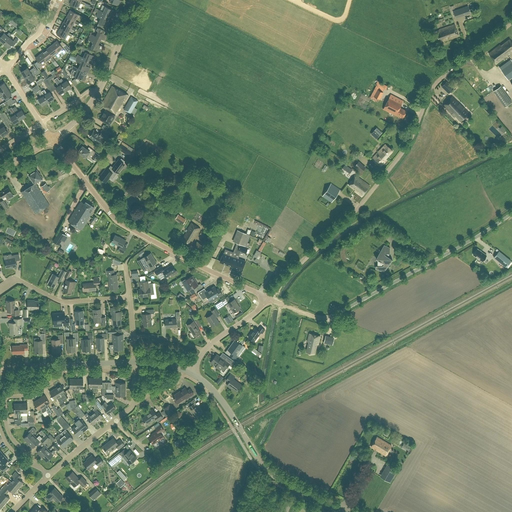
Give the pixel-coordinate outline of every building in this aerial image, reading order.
[(470,13),(468,6),(453,11),(455,18),(470,13)] [(97,13),(107,17),(108,14),(113,16),(115,11),(106,7),(103,12),(99,10),(97,13)] [(70,10),(67,16),(75,21),(78,17),(82,19),(83,17),(70,10)] [(97,13),(96,16),(100,18),(98,23),(108,27),(110,22),(106,20),(107,17),(97,13)] [(75,21),(67,16),(64,22),(72,27),(74,23),(78,25),(79,23),(75,21)] [(69,33),(71,29),(75,31),(76,29),(72,27),(64,22),(60,28),(69,33)] [(458,36),(454,24),(439,30),(433,33),(437,44),(442,42),(442,41),(445,40),(445,41),(458,36)] [(91,34),(90,37),(99,41),(101,38),(105,41),(108,35),(104,34),(105,31),(96,27),(94,30),(98,31),(96,36),(91,34)] [(69,33),(60,28),(57,34),(65,39),(68,35),(72,37),(73,35),(69,33)] [(0,37),(0,40),(3,44),(9,37),(11,34),(9,32),(6,35),(4,33),(6,31),(3,29),(0,32),(0,35),(1,36),(0,37)] [(9,37),(3,44),(8,48),(11,44),(13,46),(18,40),(16,38),(13,41),(9,37)] [(98,44),(99,41),(90,37),(88,40),(93,42),(91,47),(100,52),(103,46),(98,44)] [(501,46),(508,56),(511,53),(511,52),(511,42),(509,39),(501,46)] [(58,53),(61,50),(64,53),(66,52),(62,47),(63,46),(65,49),(68,47),(65,44),(62,42),(59,44),(57,41),(52,45),(58,53)] [(58,53),(52,45),(46,49),(52,57),(56,54),(59,57),(60,56),(58,53)] [(497,64),(508,56),(501,46),(500,45),(489,54),(497,64)] [(79,55),(77,58),(87,62),(88,59),(93,61),(95,56),(91,54),(92,52),(82,47),(81,50),(86,52),(83,57),(79,55)] [(47,61),(50,58),(53,62),(55,60),(52,57),(46,49),(41,53),(47,61)] [(47,61),(41,53),(35,58),(41,65),(45,62),(48,66),(50,65),(47,61)] [(498,67),(499,67),(508,79),(511,76),(511,61),(509,57),(505,60),(502,62),(503,63),(498,67)] [(76,61),(81,63),(78,68),(82,70),(88,73),(90,67),(86,65),(87,62),(77,58),(76,61)] [(78,68),(74,66),(72,69),(77,71),(74,77),(84,81),(87,75),(81,73),(82,70),(78,68)] [(21,72),(24,77),(32,73),(30,70),(29,70),(27,68),(21,72)] [(34,71),(32,73),(24,77),(28,83),(35,79),(33,76),(36,74),(34,71)] [(36,82),(38,85),(43,81),(47,87),(53,84),(49,78),(44,81),(42,78),(36,82)] [(65,90),(57,78),(54,79),(58,86),(55,87),(60,94),(65,90)] [(57,78),(65,90),(71,87),(67,80),(64,82),(61,78),(59,80),(57,78)] [(454,88),(447,81),(442,86),(449,93),(454,88)] [(40,87),(38,85),(32,89),(35,93),(40,89),(39,88),(40,87)] [(128,95),(112,86),(101,106),(106,109),(100,119),(109,124),(115,114),(116,115),(128,95)] [(511,101),(501,86),(493,91),(505,107),(511,101)] [(11,94),(7,88),(0,93),(2,96),(3,96),(6,100),(9,98),(8,96),(11,94)] [(383,92),(375,88),(370,97),(377,102),(379,99),(383,92)] [(44,90),(42,91),(48,102),(51,100),(51,101),(52,101),(54,100),(54,99),(53,98),(54,98),(50,91),(47,93),(44,90)] [(43,105),(48,102),(42,91),(43,94),(41,96),(41,97),(38,99),(43,105)] [(402,100),(391,94),(383,109),(398,117),(398,116),(402,118),(406,111),(400,108),(400,106),(402,103),(401,102),(402,100)] [(464,108),(452,96),(443,105),(455,117),(456,116),(461,122),(469,114),(464,108)] [(138,101),(131,97),(123,109),(130,113),(138,101)] [(20,120),(15,112),(12,107),(9,109),(13,115),(10,117),(14,124),(20,120)] [(15,112),(20,120),(26,116),(21,110),(18,111),(15,112)] [(8,118),(4,112),(0,114),(0,116),(3,121),(8,118)] [(0,126),(0,132),(2,136),(6,134),(9,132),(7,128),(6,129),(4,126),(1,128),(0,126)] [(96,141),(100,145),(107,136),(102,132),(100,134),(98,133),(97,134),(94,131),(92,133),(91,133),(90,135),(90,136),(89,136),(93,139),(93,140),(95,141),(96,141)] [(130,150),(121,144),(118,149),(126,155),(130,150)] [(393,151),(385,144),(372,159),(380,167),(387,160),(385,158),(393,151)] [(82,146),(80,149),(80,148),(78,151),(79,151),(78,152),(83,155),(82,156),(84,157),(85,157),(94,163),(100,155),(91,149),(88,147),(87,149),(82,146)] [(103,177),(107,180),(111,176),(115,171),(118,173),(125,164),(118,159),(111,168),(109,170),(108,169),(108,170),(104,167),(98,175),(102,179),(103,177)] [(366,167),(359,161),(354,166),(362,172),(366,167)] [(42,179),(37,170),(32,172),(31,172),(30,173),(30,174),(28,175),(34,184),(21,192),(35,214),(49,205),(35,183),(42,179)] [(369,186),(356,176),(349,185),(355,190),(354,191),(361,196),(369,186)] [(50,189),(46,183),(41,186),(44,193),(50,189)] [(339,190),(330,184),(321,197),(331,203),(339,190)] [(13,196),(8,187),(0,192),(0,193),(3,198),(5,196),(8,200),(13,196)] [(83,217),(86,222),(92,214),(91,213),(95,207),(86,201),(85,203),(81,201),(75,209),(79,212),(84,215),(83,217)] [(79,212),(75,209),(68,221),(81,229),(86,222),(83,217),(84,215),(79,212)] [(200,228),(191,223),(187,229),(188,230),(186,233),(186,232),(181,239),(189,244),(194,236),(195,237),(200,228)] [(240,244),(235,257),(231,266),(233,267),(232,268),(241,272),(245,261),(238,258),(241,251),(246,253),(249,244),(247,243),(250,235),(249,234),(250,230),(247,229),(245,233),(238,230),(234,242),(237,243),(240,244)] [(65,235),(59,232),(53,241),(59,245),(65,235)] [(121,238),(115,235),(111,242),(120,246),(118,250),(123,253),(126,247),(123,246),(126,240),(121,238)] [(206,248),(197,241),(193,247),(202,254),(206,248)] [(220,262),(231,266),(235,257),(240,244),(237,243),(233,252),(229,251),(228,255),(223,253),(220,262)] [(389,247),(383,245),(375,258),(380,261),(379,266),(375,265),(375,269),(383,272),(392,259),(389,257),(389,247)] [(486,255),(477,249),(473,255),(482,261),(486,255)] [(511,261),(498,251),(493,257),(506,267),(511,261)] [(255,262),(260,264),(264,255),(257,252),(255,257),(257,258),(255,262)] [(156,262),(150,253),(144,257),(150,266),(142,271),(144,275),(155,268),(153,264),(156,262)] [(20,260),(19,254),(11,255),(12,258),(5,259),(6,267),(13,266),(13,267),(17,266),(17,262),(16,262),(15,260),(20,260)] [(120,261),(113,259),(113,263),(116,264),(118,264),(119,270),(123,270),(122,264),(120,264),(120,261)] [(164,270),(161,266),(154,271),(157,274),(160,280),(166,276),(166,277),(170,274),(172,277),(178,273),(176,270),(175,271),(172,265),(164,270)] [(66,271),(62,269),(58,276),(53,273),(47,283),(54,287),(58,279),(61,280),(66,271)] [(114,274),(114,270),(107,271),(107,275),(109,275),(110,289),(118,288),(116,274),(114,274)] [(198,285),(192,276),(186,280),(191,289),(189,291),(191,294),(197,290),(195,287),(198,285)] [(100,285),(99,278),(94,279),(94,282),(82,283),(83,291),(96,290),(96,285),(100,285)] [(75,282),(66,280),(64,291),(71,292),(72,288),(73,289),(75,282)] [(151,283),(148,284),(148,281),(140,282),(141,289),(139,289),(140,297),(151,295),(150,288),(152,287),(151,283)] [(216,290),(214,286),(206,291),(204,288),(198,292),(203,300),(207,297),(211,302),(222,295),(219,288),(216,290)] [(231,301),(228,296),(221,300),(225,305),(228,303),(233,313),(240,309),(234,299),(231,301)] [(15,310),(15,300),(6,301),(7,306),(7,312),(12,312),(12,315),(19,315),(18,309),(15,310)] [(31,301),(31,300),(27,300),(27,309),(38,309),(38,301),(31,301)] [(113,325),(113,327),(117,327),(117,325),(121,324),(121,318),(121,311),(118,312),(118,307),(111,308),(111,313),(112,313),(113,325)] [(101,317),(101,309),(93,310),(94,322),(101,321),(101,325),(105,325),(105,317),(101,317)] [(154,313),(154,309),(146,310),(146,314),(142,314),(143,326),(151,325),(150,314),(154,313)] [(219,315),(215,309),(211,311),(213,313),(206,317),(212,327),(219,323),(215,317),(219,315)] [(84,323),(83,311),(75,311),(76,324),(84,323)] [(53,323),(63,322),(63,325),(69,325),(68,317),(65,318),(64,312),(60,312),(60,313),(52,314),(53,323)] [(200,325),(192,312),(189,314),(193,321),(187,325),(188,327),(192,333),(194,337),(200,333),(197,327),(200,325)] [(181,327),(180,316),(176,316),(176,319),(165,320),(166,328),(181,327)] [(18,334),(20,334),(21,333),(21,330),(21,329),(19,329),(19,325),(22,325),(22,318),(14,319),(14,323),(9,323),(9,327),(10,327),(10,334),(14,334),(14,335),(18,334)] [(265,330),(261,327),(258,330),(254,328),(248,337),(254,342),(261,332),(262,333),(265,330)] [(45,344),(45,333),(40,334),(41,340),(39,340),(39,338),(34,338),(34,340),(35,353),(42,353),(42,344),(45,344)] [(78,342),(77,333),(73,333),(73,338),(67,339),(67,352),(75,351),(75,342),(78,342)] [(107,339),(107,333),(102,334),(102,338),(97,338),(98,350),(104,350),(104,339),(107,339)] [(320,336),(309,333),(307,341),(308,341),(306,352),(314,354),(317,343),(318,344),(320,336)] [(121,341),(123,341),(123,334),(113,335),(113,345),(110,345),(110,349),(113,349),(113,350),(117,350),(117,349),(121,349),(121,341)] [(63,343),(62,335),(58,335),(58,339),(52,340),(52,352),(60,352),(60,343),(63,343)] [(93,342),(93,335),(88,335),(88,339),(82,339),(82,351),(90,350),(90,343),(93,342)] [(332,345),(333,341),(334,339),(325,337),(324,343),(332,345)] [(242,345),(236,340),(229,350),(231,352),(229,355),(235,359),(238,355),(236,353),(242,345)] [(28,350),(27,344),(20,344),(20,345),(12,346),(13,353),(19,353),(19,354),(24,353),(24,350),(28,350)] [(235,362),(223,354),(221,357),(217,354),(211,362),(214,365),(215,363),(218,365),(217,367),(220,370),(223,366),(226,368),(229,365),(232,367),(235,362)] [(235,377),(230,374),(226,379),(229,382),(227,385),(231,388),(236,391),(239,388),(238,388),(241,384),(234,379),(235,377)] [(67,396),(60,385),(55,388),(62,399),(67,396)] [(187,390),(185,387),(172,396),(177,403),(185,398),(186,399),(193,394),(190,388),(187,390)] [(62,399),(55,388),(49,392),(54,400),(57,398),(61,404),(60,404),(61,407),(65,405),(62,399)] [(44,395),(39,398),(49,415),(52,413),(47,405),(49,403),(44,395)] [(39,398),(33,402),(38,410),(41,408),(44,412),(46,410),(49,415),(39,398)] [(195,402),(193,399),(183,406),(185,408),(188,405),(189,406),(187,408),(189,411),(190,410),(195,417),(199,415),(199,414),(202,412),(198,405),(196,406),(194,403),(195,402)] [(115,408),(111,402),(106,406),(104,403),(101,405),(108,414),(115,408)] [(21,420),(21,413),(20,403),(14,404),(14,413),(18,413),(18,420),(15,420),(15,424),(21,423),(21,427),(29,426),(29,423),(31,423),(31,416),(28,416),(28,423),(21,423),(21,420)] [(169,404),(164,408),(168,415),(174,411),(169,404)] [(58,417),(60,415),(54,405),(51,406),(58,417)] [(54,405),(60,415),(63,413),(59,408),(57,409),(54,405)] [(92,413),(98,421),(103,417),(97,409),(92,413)] [(156,414),(152,409),(148,412),(148,413),(142,418),(146,424),(155,418),(158,421),(163,418),(159,412),(156,414)] [(77,424),(83,432),(88,428),(82,420),(80,418),(82,416),(78,411),(76,413),(79,417),(77,418),(78,419),(75,422),(77,424)] [(98,421),(92,413),(87,417),(93,425),(98,421)] [(61,417),(59,419),(67,428),(69,426),(61,417)] [(65,430),(67,428),(59,419),(57,420),(65,430)] [(83,432),(77,424),(71,429),(77,436),(83,432)] [(164,430),(160,425),(155,428),(156,431),(153,433),(154,434),(148,438),(153,444),(163,437),(160,432),(164,430)] [(23,438),(28,443),(35,436),(32,433),(36,430),(33,426),(28,431),(29,432),(23,438)] [(59,433),(68,443),(73,439),(65,430),(60,434),(59,433)] [(68,443),(59,433),(55,437),(57,440),(56,440),(63,447),(68,443)] [(39,445),(48,436),(45,434),(42,438),(39,435),(37,438),(35,436),(28,443),(33,447),(37,443),(39,445)] [(50,439),(48,436),(39,445),(42,447),(37,452),(41,456),(48,450),(46,448),(47,447),(45,444),(50,439)] [(117,442),(113,437),(102,446),(107,453),(116,446),(118,449),(124,444),(120,439),(117,442)] [(391,445),(377,437),(371,446),(385,455),(391,445)] [(403,443),(401,447),(409,451),(411,447),(403,443)] [(126,452),(124,449),(118,453),(122,457),(124,456),(129,463),(136,458),(129,449),(126,452)] [(51,452),(48,450),(41,456),(46,461),(55,452),(53,450),(51,452)] [(8,459),(3,454),(0,456),(0,467),(1,469),(6,465),(4,463),(8,459)] [(96,459),(92,455),(88,457),(89,458),(83,463),(88,469),(96,463),(99,466),(103,462),(99,456),(96,459)] [(398,469),(387,463),(380,476),(390,482),(398,469)] [(14,478),(11,481),(18,487),(23,482),(19,479),(21,476),(16,471),(12,476),(14,478)] [(79,479),(72,472),(66,477),(74,486),(79,482),(82,486),(87,482),(82,476),(79,479)] [(3,488),(8,492),(10,490),(14,493),(18,487),(11,481),(7,487),(5,485),(3,488)] [(44,496),(49,491),(44,487),(40,493),(44,496)] [(63,496),(54,487),(49,493),(46,496),(50,501),(53,497),(57,502),(63,496)] [(0,494),(0,499),(5,503),(9,498),(6,495),(8,492),(3,488),(0,491),(0,493),(0,494)] [(101,493),(96,488),(89,495),(94,500),(98,496),(99,497),(101,495),(100,494),(101,493)] [(71,500),(67,495),(63,498),(68,503),(71,500)]
